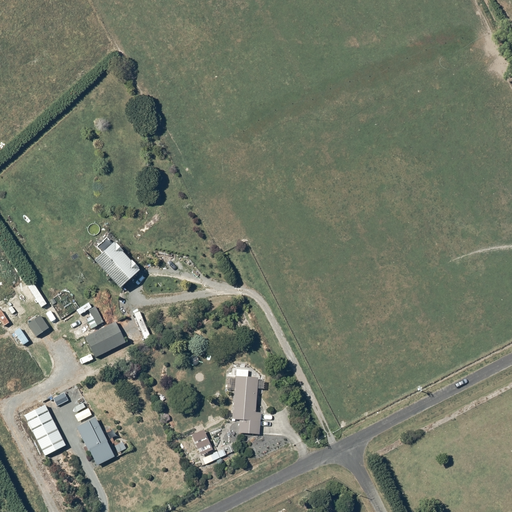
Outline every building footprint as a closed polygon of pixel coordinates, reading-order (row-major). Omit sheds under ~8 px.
[(133,263),(123,251),(120,254),(113,246),(103,255),(96,261),(121,290),(139,274),(131,265),(133,263)] [(104,322),(96,307),(89,311),(97,326),(104,322)] [(49,329),(40,316),(28,323),(37,337),(49,329)] [(126,343),(115,322),(86,337),(96,358),(126,343)] [(249,370),(236,369),(236,377),(228,376),(227,390),(236,391),(233,420),(240,420),(239,433),(260,435),(261,413),(256,413),(258,388),(264,388),(265,379),(248,378),(249,370)] [(66,447),(46,405),(25,416),(46,457),(66,447)] [(114,428),(104,433),(91,407),(75,415),(78,423),(76,424),(97,466),(116,457),(109,444),(119,440),(114,428)]
